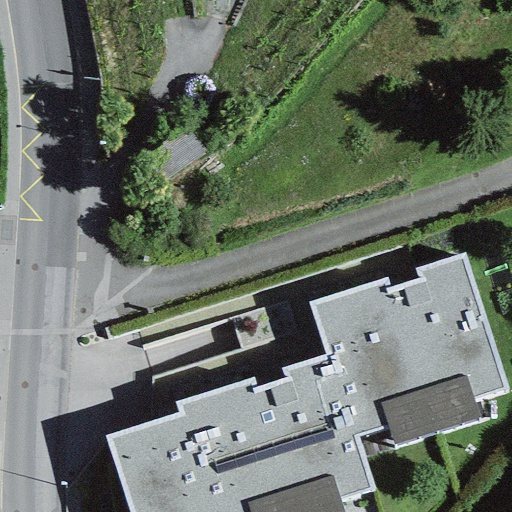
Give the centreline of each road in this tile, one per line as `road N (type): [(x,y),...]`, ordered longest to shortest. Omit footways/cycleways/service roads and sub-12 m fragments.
road 1 (trunk): [(0,193),(511,64)]
road 2 (unclassified): [(33,0),(49,90),(35,511)]
